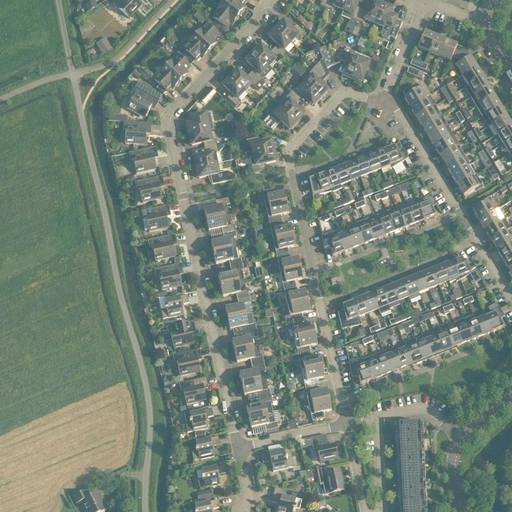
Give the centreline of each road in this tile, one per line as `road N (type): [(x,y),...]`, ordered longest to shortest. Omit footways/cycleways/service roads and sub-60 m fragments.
road 1 (unclassified): [(145,511),(147,396),(57,0)]
road 2 (residential): [(237,448),(165,118),(257,19),(265,0)]
road 3 (residential): [(346,424),(288,151),(341,92),(383,101)]
road 4 (residential): [(511,298),(408,127),(383,101)]
